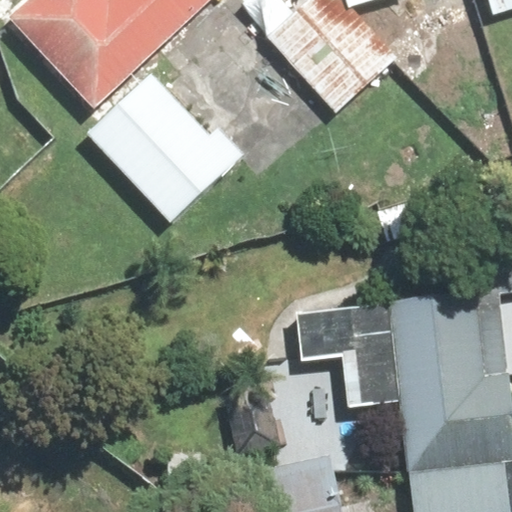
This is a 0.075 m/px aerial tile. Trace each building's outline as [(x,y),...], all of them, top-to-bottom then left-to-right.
[(37,0),(7,28),(88,114),(211,0),(37,0)] [(310,0),(297,0),(256,45),(342,124),(390,73),(310,0)] [(154,82),(82,146),(168,241),(239,177),(154,82)] [(511,454),(489,301),(344,322),(370,499),(511,478),(511,454)] [(310,386),(237,391),(244,511),(338,511),(334,432),(313,433),(310,386)]
